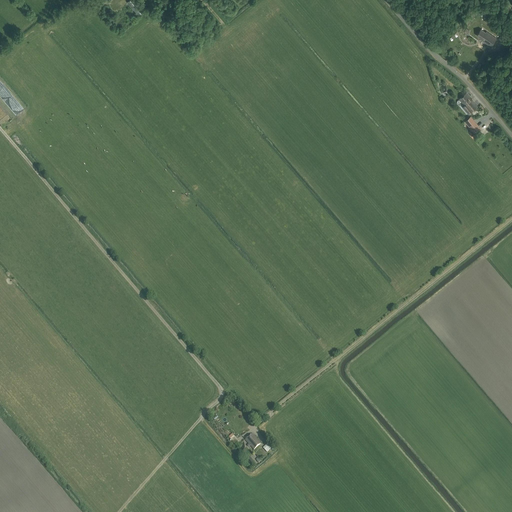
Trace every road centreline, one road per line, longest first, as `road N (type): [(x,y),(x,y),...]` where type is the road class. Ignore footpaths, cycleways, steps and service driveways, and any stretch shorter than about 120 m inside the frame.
road 1 (track): [(0,125),(222,390),(118,511)]
road 2 (unclassified): [(263,419),(511,218)]
road 3 (unclassified): [(511,136),(385,0)]
